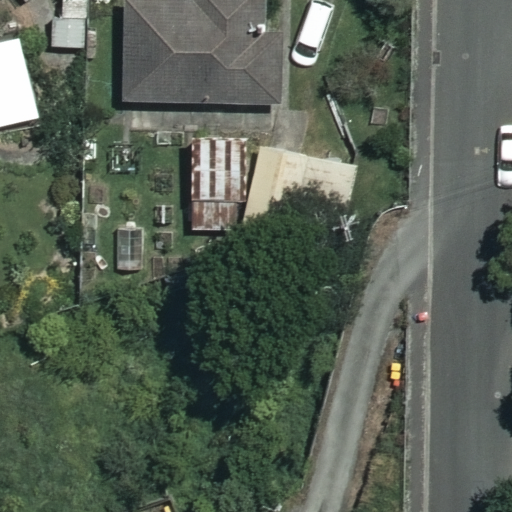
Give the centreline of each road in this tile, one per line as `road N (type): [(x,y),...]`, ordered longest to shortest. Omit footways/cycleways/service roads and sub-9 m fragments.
road 1 (residential): [(499,191),(418,237),(366,335),(314,511)]
road 2 (residential): [(490,511),(499,191)]
road 3 (residential): [(499,191),(502,0)]
